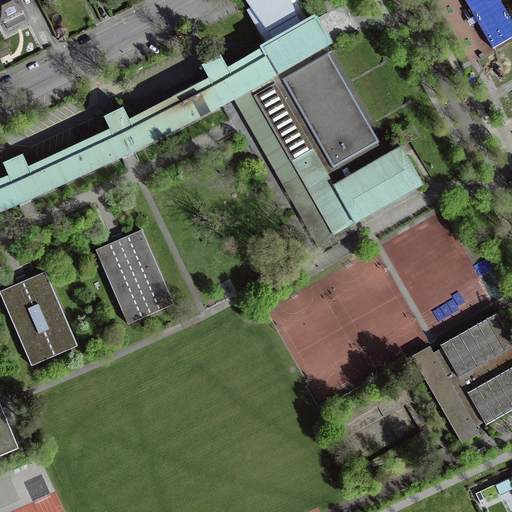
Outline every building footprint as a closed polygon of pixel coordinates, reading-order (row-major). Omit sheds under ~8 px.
[(0,0),(0,20),(0,21),(2,20),(3,24),(22,15),(21,11),(22,10),(17,0),(0,0)] [(400,148),(410,143),(420,137),(413,123),(378,143),(327,54),(326,55),(323,49),(330,45),(317,23),(316,23),(313,19),(308,22),(295,0),(250,0),(246,3),(249,9),(246,11),(266,46),(261,49),(262,51),(228,71),(220,57),(201,67),(208,81),(129,122),(122,109),(113,113),(103,118),(109,132),(28,169),(22,156),(2,165),(8,178),(0,181),(0,212),(19,204),(122,158),(222,106),(233,100),(294,206),(320,252),(331,246),(327,239),(353,224),(354,225),(355,225),(354,224),(355,223),(363,219),(363,220),(364,220),(363,219),(371,214),(371,215),(372,215),(372,214),(379,210),(380,210),(380,209),(388,205),(389,205),(388,205),(396,200),(396,201),(397,200),(404,195),(405,196),(405,195),(413,191),(414,191),(413,190),(421,186),(422,186),(400,148)] [(173,305),(141,231),(118,241),(95,251),(127,325),(173,305)] [(77,347),(45,273),(22,283),(0,292),(0,295),(31,367),(77,347)] [(411,357),(461,444),(479,434),(475,427),(484,423),(486,426),(486,425),(494,420),(495,421),(496,420),(495,420),(504,415),(504,416),(505,415),(504,414),(511,409),(511,342),(495,314),(495,315),(487,320),(486,319),(485,319),(486,320),(477,325),(477,324),(476,325),(477,326),(468,330),(467,330),(468,331),(459,336),(458,335),(458,336),(450,341),(449,340),(449,341),(440,346),(440,345),(439,346),(441,349),(433,354),(429,347),(411,357)] [(0,456),(18,449),(0,406),(0,456)] [(422,453),(424,457),(436,452),(433,447),(422,453)]
